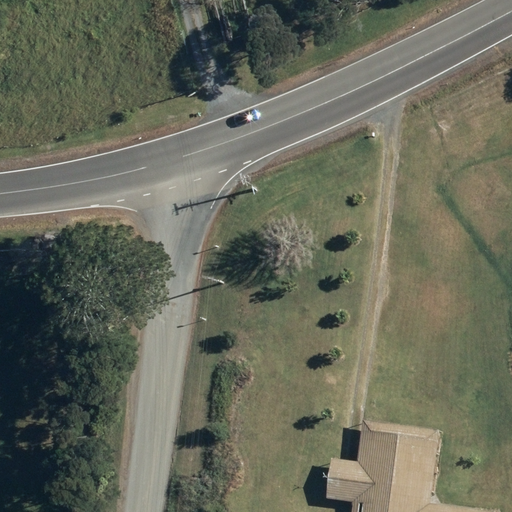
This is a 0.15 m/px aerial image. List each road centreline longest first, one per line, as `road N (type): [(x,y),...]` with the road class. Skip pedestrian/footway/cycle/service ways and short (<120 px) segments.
road 1 (tertiary): [(170,163),(300,115),(511,11)]
road 2 (unclassified): [(146,511),(179,233),(170,163)]
road 3 (tertiary): [(0,195),(170,163)]
